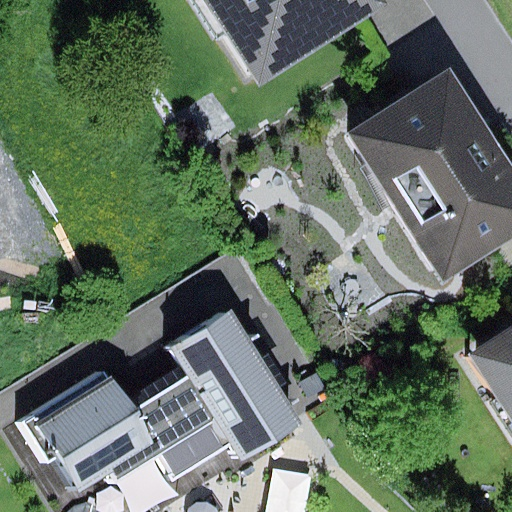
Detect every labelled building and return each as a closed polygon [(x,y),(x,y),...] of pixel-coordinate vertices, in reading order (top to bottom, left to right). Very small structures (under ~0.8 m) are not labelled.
[(353,0),(195,0),(245,74),(354,1),(353,0)] [(511,209),(431,83),(346,137),(436,278),(511,229),(511,209)] [(93,378),(12,425),(37,468),(50,460),(72,498),(103,480),(108,489),(152,463),(164,483),(227,447),(234,459),(285,429),(218,314),(152,353),(172,387),(117,420),(93,378)] [(511,341),(469,370),(511,434),(511,341)] [(296,511),(302,483),(269,477),(261,511),(296,511)]
